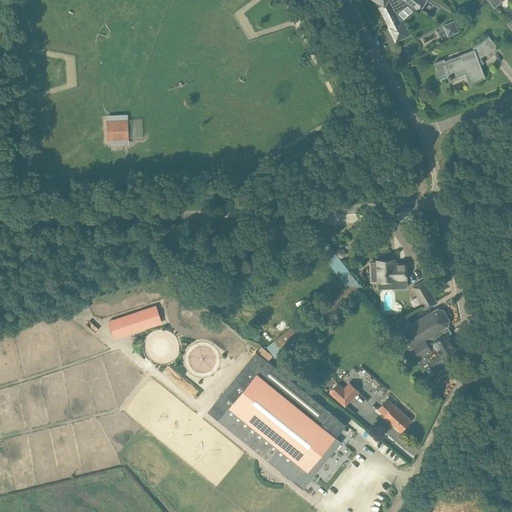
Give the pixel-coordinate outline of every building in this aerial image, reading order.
[(378,0),(382,2),(379,7),(389,27),(396,42),(410,34),(403,20),(400,21),(395,12),(403,8),(407,0),(408,0),(421,8),(425,0),(378,0)] [(458,31),(453,22),(444,26),(448,36),(458,31)] [(488,35),(478,43),(486,54),(497,46),(488,35)] [(443,59),(434,62),(437,69),(435,69),(438,76),(448,72),(449,75),(448,75),(450,79),(465,74),(469,84),(485,78),(482,68),(475,49),(474,49),(458,55),(444,61),(443,59)] [(107,120),(108,140),(128,139),(127,119),(107,120)] [(336,251),(336,253),(339,257),(340,257),(340,258),(341,258),(342,258),(343,258),(345,256),(345,255),(346,254),(346,252),(343,248),(342,247),(341,247),(340,247),(339,247),(338,248),(337,248),(336,249),(336,251)] [(389,264),(389,259),(377,260),(378,281),(388,280),(388,279),(406,278),(406,263),(389,264)] [(419,298),(430,291),(424,280),(412,287),(419,298)] [(273,341),(266,347),(275,357),(362,287),(345,286),(323,304),(322,302),(321,303),(273,341)] [(437,302),(430,291),(419,298),(425,309),(437,302)] [(162,323),(156,304),(109,320),(115,339),(162,323)] [(424,316),(404,328),(413,345),(409,347),(414,355),(423,371),(428,378),(428,377),(433,374),(435,373),(460,359),(458,355),(447,335),(451,333),(447,326),(449,320),(443,310),(442,309),(437,308),(433,311),(424,316)] [(310,349),(306,346),(302,350),(307,354),(310,349)] [(308,482),(341,442),(335,437),(346,424),(267,360),(257,373),(251,367),(223,401),(234,411),(224,424),(290,478),(295,472),(308,482)] [(367,387),(374,379),(362,368),(355,376),(367,387)] [(359,390),(349,382),(344,387),(338,382),(329,392),(345,406),(359,390)] [(411,419),(388,398),(378,409),(385,415),(383,417),(400,432),(411,419)] [(504,474),(498,464),(489,469),(496,479),(504,474)]
